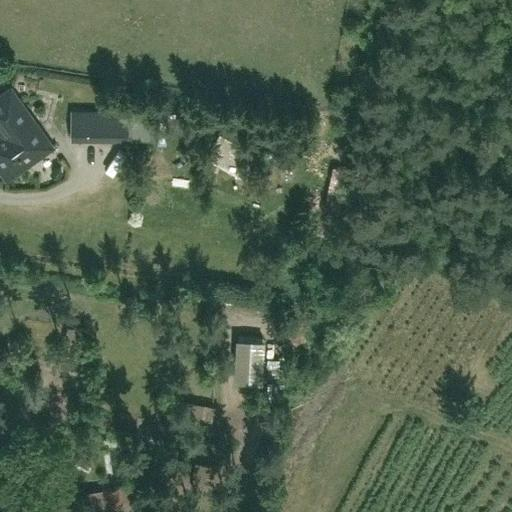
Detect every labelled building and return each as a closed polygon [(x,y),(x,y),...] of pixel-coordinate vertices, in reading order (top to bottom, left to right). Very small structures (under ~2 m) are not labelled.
[(0,138),(0,170),(7,181),(58,143),(8,80),(0,86),(0,126),(6,134),(0,138)] [(78,106),(77,146),(116,147),(117,107),(78,106)] [(329,188),(326,220),(341,222),(344,189),(329,188)] [(270,341),(240,340),(240,362),(269,362),(270,341)] [(0,485),(0,511),(12,511),(15,487),(0,485)] [(95,488),(94,511),(108,511),(131,511),(132,488),(95,488)]
